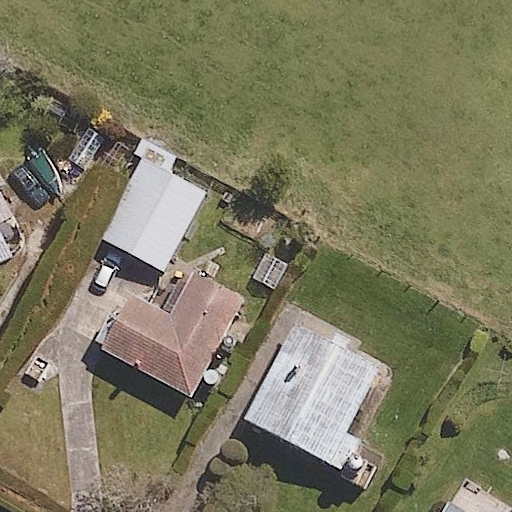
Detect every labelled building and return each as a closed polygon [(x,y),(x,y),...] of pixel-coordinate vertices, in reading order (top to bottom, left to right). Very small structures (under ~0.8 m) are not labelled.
[(179,153),(145,135),(135,155),(146,161),(106,238),(167,270),(208,191),(169,171),(179,153)] [(0,216),(12,210),(0,186),(0,263),(17,255),(0,220),(0,216)] [(277,221),(234,199),(223,222),(265,243),(277,221)] [(108,350),(196,395),(204,379),(217,385),(242,336),(229,330),(245,297),(198,273),(176,315),(136,295),(108,350)] [(343,346),(297,321),(242,424),(338,476),(354,446),(350,444),(386,379),(339,353),(343,346)] [(511,511),(511,509),(465,482),(447,511),(511,511)]
